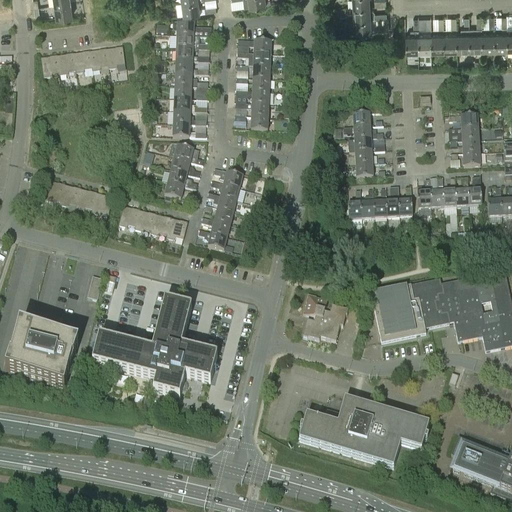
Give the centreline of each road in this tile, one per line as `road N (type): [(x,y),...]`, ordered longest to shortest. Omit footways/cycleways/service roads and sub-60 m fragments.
road 1 (residential): [(273,298),(4,228)]
road 2 (residential): [(511,376),(450,360),(363,368),(263,341)]
road 3 (primary): [(232,473),(0,426)]
road 4 (primary): [(0,454),(225,501)]
road 5 (residential): [(4,228),(22,124),(19,0)]
road 6 (residential): [(436,84),(442,174),(412,176),(406,83)]
road 7 (residential): [(302,162),(221,149),(225,20)]
road 8 (residential): [(273,298),(302,162)]
road 9 (primary): [(363,511),(232,473)]
road 10 (residential): [(232,473),(263,341)]
